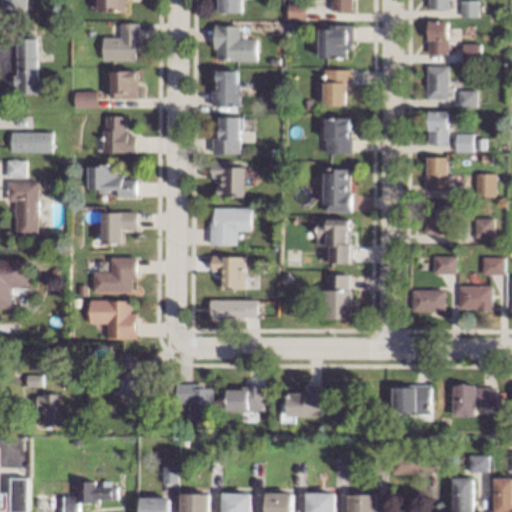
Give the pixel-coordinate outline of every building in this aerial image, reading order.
[(27,0),(27,8),(0,7),(0,0),(27,0)] [(124,0),(124,10),(98,10),(98,0),(124,0)] [(242,0),(242,12),(218,11),(218,0),(242,0)] [(353,0),(353,11),(333,11),(333,0),(353,0)] [(448,0),(448,8),(427,8),(427,0),(448,0)] [(478,0),(478,16),(461,16),(461,0),(478,0)] [(306,18),(288,18),(288,1),(307,1),(306,18)] [(448,53),(428,53),(428,19),(448,19),(448,53)] [(139,50),(135,50),(135,59),(102,58),(102,36),(120,36),(120,21),(139,21),(139,50)] [(240,37),(258,37),(258,61),(217,60),(217,48),(215,48),(215,23),(240,23),(240,37)] [(353,42),(351,42),(351,48),(347,48),(347,56),(320,56),(320,28),(323,28),(323,23),(354,23),(353,42)] [(35,33),(24,33),(24,25),(35,25),(35,33)] [(37,78),(44,78),(44,93),(17,93),(17,84),(13,84),(12,75),(16,75),(16,36),(36,36),(37,78)] [(481,61),(462,61),(462,42),(481,42),(481,61)] [(448,97),(426,97),(427,64),(448,64),(448,97)] [(352,82),(349,82),(349,91),(346,91),(346,104),(323,104),(324,68),(352,68),(352,82)] [(138,97),(111,97),(112,69),(139,69),(138,97)] [(237,83),(240,83),(240,105),(213,105),(213,86),(217,86),(217,69),(237,69),(237,83)] [(476,106),(458,106),(458,88),(460,88),(476,88),(476,106)] [(97,107),(74,107),(74,89),(97,90),(97,107)] [(448,143),(427,143),(427,110),(448,110),(448,143)] [(126,129),(129,129),(129,134),(137,134),(136,151),(102,151),(102,128),(105,128),(106,114),(126,114),(126,129)] [(244,128),(241,128),(241,152),(212,152),(212,135),(221,135),(221,115),(244,115),(244,128)] [(350,136),(352,136),(352,153),(324,153),(325,117),(350,117),(350,136)] [(54,151),(11,151),(11,130),(54,130),(54,151)] [(472,151),(455,151),(455,132),(472,133),(472,151)] [(486,150),(476,150),(476,137),(486,137),(486,150)] [(448,188),(427,188),(427,156),(448,156),(448,188)] [(27,158),(27,176),(7,175),(7,158),(27,158)] [(236,165),(246,165),(246,196),(218,195),(218,184),(221,184),(222,177),(212,177),(212,159),(236,159),(236,165)] [(117,173),(123,173),(123,177),(137,177),(137,196),(118,196),(119,188),(109,188),(109,190),(107,193),(101,193),(99,190),(99,188),(89,188),(89,164),(101,164),(101,162),(117,162),(117,173)] [(349,191),(352,191),(351,210),(323,210),(323,167),(350,167),(349,191)] [(496,197),(476,196),(476,172),(496,173),(496,197)] [(39,235),(18,235),(18,215),(16,215),(16,199),(8,199),(8,180),(40,180),(39,235)] [(447,233),(425,233),(426,199),(447,199),(447,233)] [(252,229),(238,229),(238,243),(211,243),(211,215),(214,215),(215,206),(252,206),(252,229)] [(138,227),(123,227),(123,243),(102,243),(102,210),(138,210),(138,227)] [(495,236),(475,236),(475,217),(495,217),(495,236)] [(351,263),(327,263),(327,245),(316,245),(316,218),(352,218),(351,263)] [(314,229),(314,237),(306,237),(306,229),(314,229)] [(457,273),(433,273),(433,254),(457,255),(457,273)] [(136,277),(132,277),(132,291),(92,290),(93,270),(110,270),(111,255),(136,255),(136,277)] [(247,286),(224,286),(224,269),(214,269),(214,255),(248,255),(247,286)] [(505,274),(482,273),(482,256),(505,256),(505,274)] [(29,294),(13,294),(13,308),(0,308),(0,258),(29,258),(29,294)] [(65,268),(57,277),(50,271),(59,262),(65,268)] [(294,277),(287,284),(281,277),(288,270),(294,277)] [(349,288),(351,288),(351,317),(327,317),(328,289),(329,289),(329,273),(349,273),(349,288)] [(493,310),(477,310),(477,308),(459,308),(460,284),(493,284),(493,310)] [(446,310),(413,310),(413,288),(446,288),(446,310)] [(80,306),(71,306),(71,297),(80,297),(80,306)] [(131,311),(137,311),(137,337),(108,337),(108,322),(89,322),(89,298),(131,298),(131,311)] [(259,316),(246,316),(246,321),(211,320),(211,298),(259,298),(259,316)] [(122,351),(136,358),(130,371),(150,384),(141,401),(111,385),(120,369),(114,366),(122,351)] [(42,384),(26,384),(27,372),(42,373),(42,384)] [(324,416),(296,416),(296,422),(282,422),(282,402),(288,402),(288,391),(306,391),(306,382),(324,383),(324,416)] [(432,413),(394,413),(394,386),(410,386),(410,382),(432,382),(432,413)] [(205,386),(215,386),(215,419),(190,419),(190,401),(176,401),(177,383),(205,383),(205,386)] [(265,409),(228,409),(228,389),(241,389),(241,384),(265,384),(265,409)] [(498,404),(476,404),(475,415),(454,415),(454,384),(498,384),(498,404)] [(58,426),(43,426),(43,416),(39,416),(39,406),(36,406),(36,395),(43,395),(43,391),(59,392),(58,426)] [(449,426),(440,426),(440,417),(449,417),(449,426)] [(81,437),(81,444),(71,443),(71,436),(81,437)] [(439,454),(438,470),(422,469),(422,472),(391,471),(391,452),(439,454)] [(488,453),(488,471),(468,470),(468,453),(488,453)] [(179,483),(163,483),(163,464),(179,464),(179,483)] [(29,511),(11,511),(11,476),(29,476),(29,511)] [(474,477),(473,511),(452,511),(453,477),(474,477)] [(511,477),(511,511),(493,511),(494,477),(511,477)] [(111,485),(118,485),(118,499),(99,499),(99,505),(79,504),(79,511),(62,511),(62,494),(77,494),(77,480),(96,480),(96,484),(103,484),(103,479),(111,479),(111,485)] [(54,511),(35,511),(35,490),(55,490),(54,511)] [(210,511),(182,511),(182,490),(210,490),(210,511)] [(9,509),(0,509),(0,491),(9,491),(9,509)] [(251,511),(223,511),(223,491),(251,491),(251,511)] [(337,492),(336,511),(306,511),(307,491),(337,492)] [(293,492),(292,511),(266,511),(267,492),(293,492)] [(378,494),(378,511),(348,511),(349,493),(378,494)] [(168,511),(140,511),(140,496),(169,496),(168,511)]
